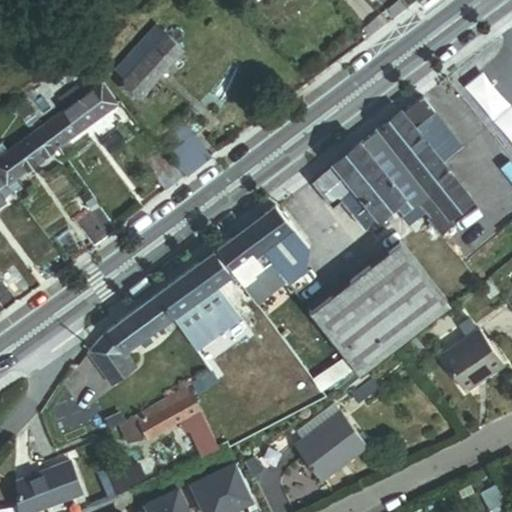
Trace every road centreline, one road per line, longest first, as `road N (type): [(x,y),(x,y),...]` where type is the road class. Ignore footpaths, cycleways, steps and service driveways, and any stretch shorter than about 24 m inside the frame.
road 1 (secondary): [(44,325),(482,0)]
road 2 (residential): [(511,428),(335,511)]
road 3 (residential): [(44,325),(56,346),(51,370),(37,399),(0,435)]
